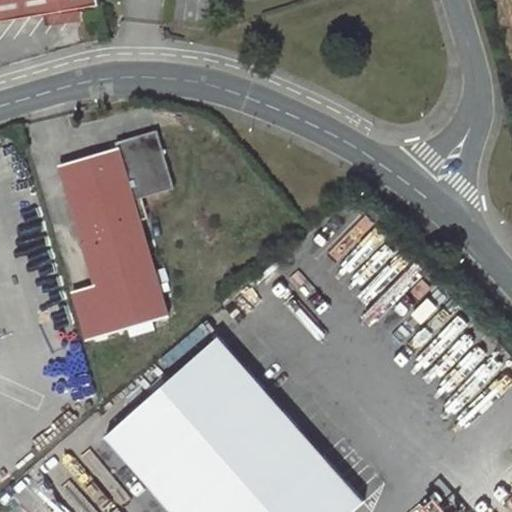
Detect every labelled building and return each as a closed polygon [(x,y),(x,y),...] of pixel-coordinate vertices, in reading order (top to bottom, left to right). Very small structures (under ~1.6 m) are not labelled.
[(99,0),(0,0),(0,22),(100,5),(99,0)] [(119,149),(62,166),(96,284),(74,291),(88,340),(169,317),(135,200),(176,189),(159,131),(117,143),(119,149)] [(346,232),(326,249),(365,293),(384,277),(346,232)] [(376,354),(425,399),(488,331),(409,259),(386,284),(397,295),(379,315),(351,289),(321,322),(367,364),(376,354)] [(97,433),(165,511),(344,511),(359,499),(209,333),(97,433)]
